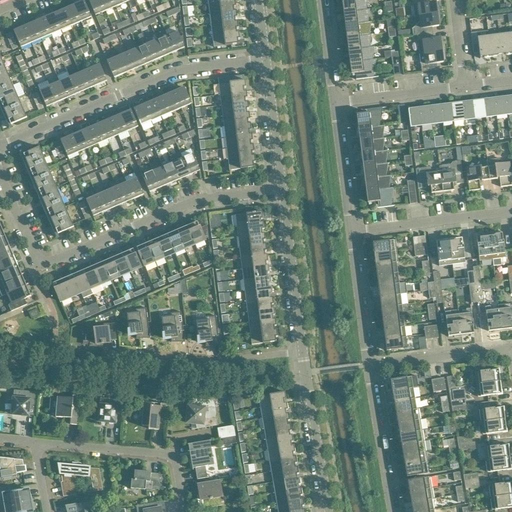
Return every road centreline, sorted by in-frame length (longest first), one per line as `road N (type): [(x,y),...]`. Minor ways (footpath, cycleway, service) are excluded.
road 1 (residential): [(282,191),(193,202),(41,263),(0,178)]
road 2 (residential): [(0,147),(188,68),(262,58)]
road 3 (residential): [(184,511),(174,458),(36,444)]
road 4 (residential): [(121,354),(213,362),(301,350)]
road 5 (residential): [(328,511),(301,350)]
road 6 (residential): [(351,232),(511,212)]
road 7 (residential): [(301,350),(282,191)]
road 8 (residential): [(392,511),(370,367)]
road 9 (residential): [(370,367),(511,349)]
road 10 (residential): [(370,367),(351,232)]
road 11 (residential): [(282,191),(262,58)]
road 12 (residential): [(351,232),(334,104)]
road 13 (residential): [(334,104),(462,88)]
